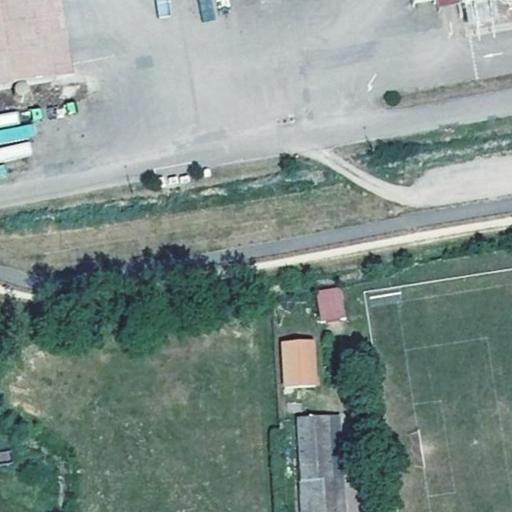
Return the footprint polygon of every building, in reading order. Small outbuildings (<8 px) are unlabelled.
[(0,0),(0,93),(45,86),(60,83),(46,0),(0,0)] [(511,32),(511,11),(466,20),(462,0),(434,0),(442,45),(511,32)] [(511,0),(462,0),(466,20),(511,11),(511,0)] [(362,324),(362,297),(335,298),(335,325),(362,324)] [(320,388),(317,345),(287,347),(290,390),(320,388)] [(340,417),(345,511),(359,511),(353,416),(340,417)] [(303,511),(345,511),(340,417),(298,419),(303,511)]
